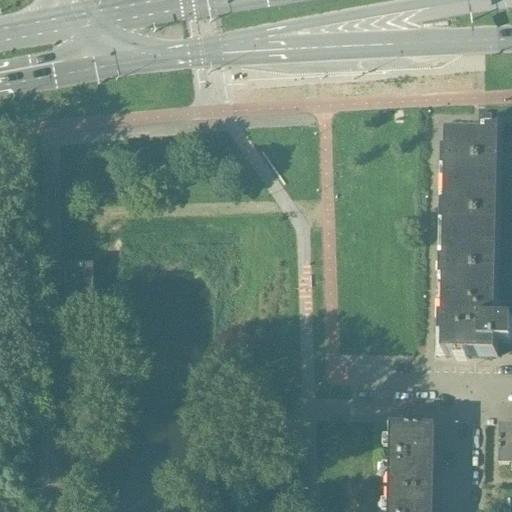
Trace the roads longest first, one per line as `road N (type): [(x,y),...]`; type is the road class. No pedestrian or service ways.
road 1 (primary): [(265,31),(388,44),(511,40)]
road 2 (motorway): [(265,31),(445,0)]
road 3 (primary): [(109,60),(265,31)]
road 4 (residential): [(464,384),(334,379)]
road 5 (residential): [(462,511),(464,384)]
